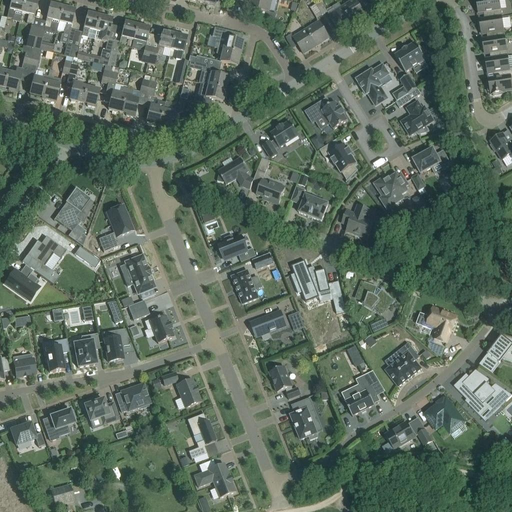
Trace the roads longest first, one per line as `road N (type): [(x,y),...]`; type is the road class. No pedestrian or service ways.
road 1 (residential): [(502,306),(207,198),(166,210)]
road 2 (residential): [(502,306),(443,375),(400,409),(306,469),(272,480)]
road 3 (track): [(292,511),(402,458),(511,466)]
road 4 (residential): [(0,400),(141,369),(217,341)]
road 5 (residential): [(451,0),(466,23),(482,119),(511,111)]
road 6 (residential): [(217,341),(272,480)]
road 7 (residential): [(166,210),(217,341)]
road 8 (unclassified): [(0,244),(69,145)]
